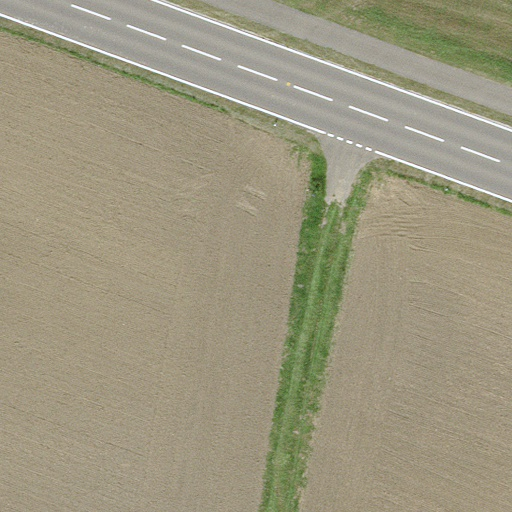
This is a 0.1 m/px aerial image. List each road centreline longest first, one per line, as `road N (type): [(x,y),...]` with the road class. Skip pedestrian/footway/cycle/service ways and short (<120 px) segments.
road 1 (primary): [(52,0),(511,167)]
road 2 (track): [(272,511),(345,106)]
